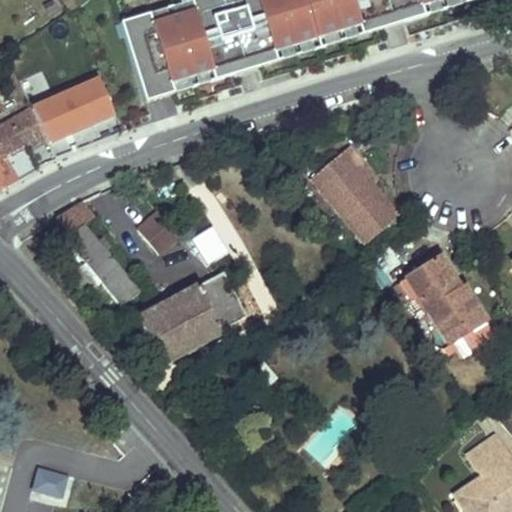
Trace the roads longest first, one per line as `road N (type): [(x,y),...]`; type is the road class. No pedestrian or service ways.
road 1 (residential): [(0,228),(35,194),(162,143),(417,69)]
road 2 (tertiary): [(0,256),(228,511)]
